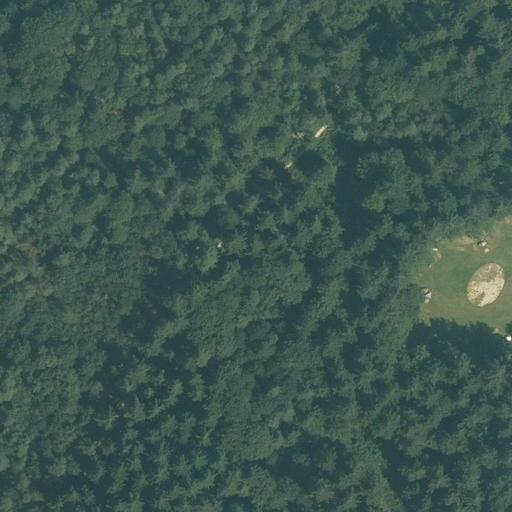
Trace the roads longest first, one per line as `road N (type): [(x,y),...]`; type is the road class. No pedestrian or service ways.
road 1 (unclassified): [(44,511),(186,266),(407,0)]
road 2 (track): [(86,0),(272,511)]
